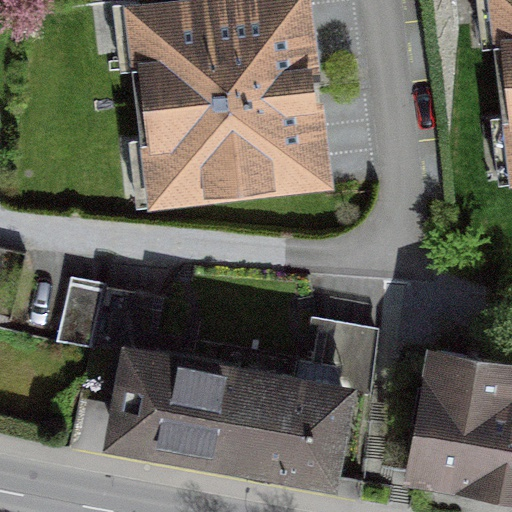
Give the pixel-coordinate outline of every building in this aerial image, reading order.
[(155,0),(91,0),(93,15),(139,10),(157,8),(155,0)] [(307,79),(297,0),(221,0),(157,8),(139,10),(161,189),(318,170),(307,79)] [(511,0),(479,0),(504,185),(511,183),(511,0)] [(96,348),(105,289),(68,283),(58,342),(96,348)] [(154,358),(165,300),(105,289),(96,348),(131,353),(154,358)] [(382,337),(326,328),(316,388),(343,392),(372,397),(382,337)] [(511,504),(511,360),(419,345),(396,486),(511,504)] [(327,475),(343,392),(316,388),(154,358),(131,353),(115,436),(327,475)]
